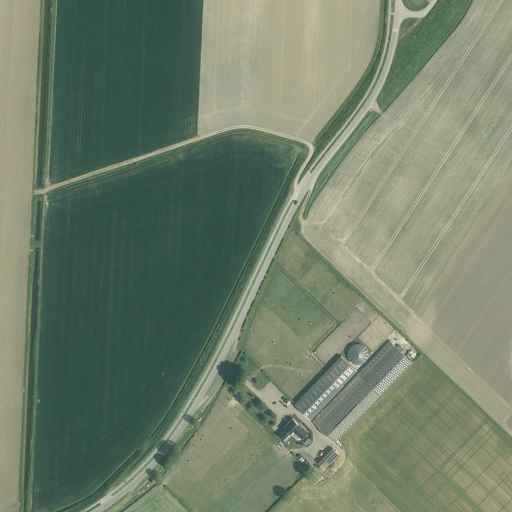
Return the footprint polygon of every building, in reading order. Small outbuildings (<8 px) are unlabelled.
[(412,361),(390,340),(358,373),(380,394),(412,361)] [(348,351),(347,355),(348,359),(350,362),(354,365),(358,366),(362,365),(366,362),(368,358),(368,354),(367,350),(365,347),(361,345),(357,345),(354,345),(350,347),(348,351)] [(295,403),(295,404),(310,419),(356,370),(341,356),(323,374),(296,403),(295,403)] [(380,394),(358,373),(312,421),(334,442),(380,394)] [(284,429),(278,434),(284,439),(289,434),(291,435),(292,434),(298,440),(301,437),(302,438),(307,432),(300,425),(292,418),(288,423),(283,428),(284,429)] [(316,454),(320,458),(328,450),(323,446),(316,454)] [(319,462),(326,469),(340,455),(332,448),(319,462)]
